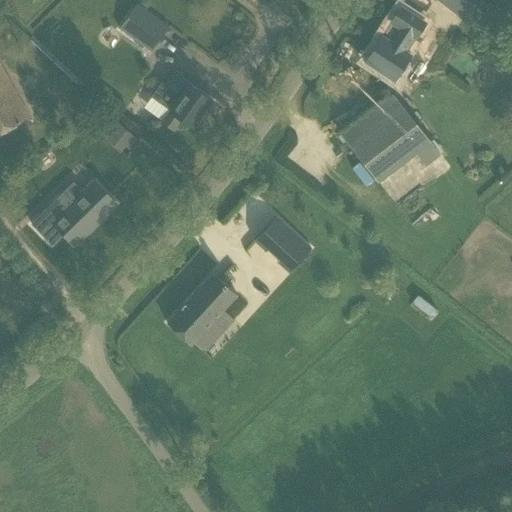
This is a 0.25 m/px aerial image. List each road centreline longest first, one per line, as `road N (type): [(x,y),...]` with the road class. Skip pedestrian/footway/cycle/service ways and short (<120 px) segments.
road 1 (unclassified): [(89,339),(233,173),(358,0)]
road 2 (unclassified): [(204,511),(89,339)]
